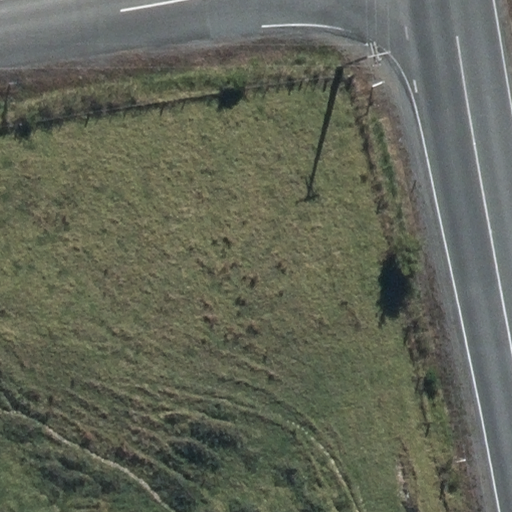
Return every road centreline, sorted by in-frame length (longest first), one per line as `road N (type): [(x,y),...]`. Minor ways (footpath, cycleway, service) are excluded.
road 1 (secondary): [(511,333),(453,0)]
road 2 (residential): [(0,35),(208,0)]
